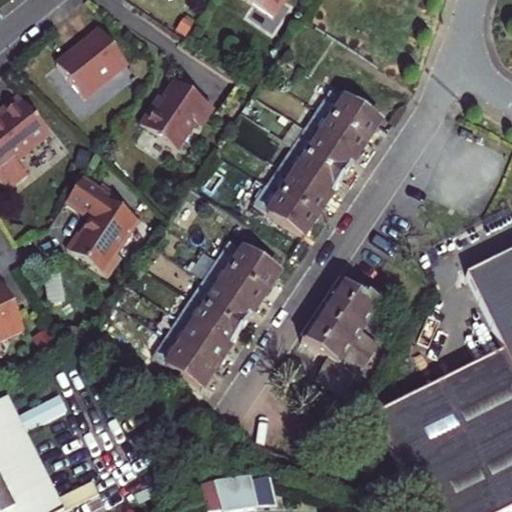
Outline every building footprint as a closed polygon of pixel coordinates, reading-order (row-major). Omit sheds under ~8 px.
[(287,0),(243,0),(273,21),(287,0)] [(184,40),(193,27),(183,20),(174,33),(184,40)] [(84,103),(127,68),(99,32),(56,67),(84,103)] [(399,109),(409,94),(379,75),(370,89),(399,109)] [(139,128),(177,153),(195,126),(201,130),(214,112),(174,85),(157,111),(153,108),(139,128)] [(366,147),(379,128),(330,95),(316,114),(366,147)] [(49,138),(18,98),(0,112),(0,183),(8,194),(27,179),(16,165),(49,138)] [(354,166),(366,147),(316,114),(304,133),(354,166)] [(341,185),(354,166),(304,133),(291,151),(341,185)] [(238,150),(228,144),(219,155),(229,162),(238,150)] [(79,151),(74,169),(87,172),(91,154),(79,151)] [(329,204),(341,185),(291,151),(279,170),(329,204)] [(316,222),(329,204),(279,170),(266,189),(316,222)] [(108,200),(98,192),(82,181),(65,206),(90,223),(80,238),(78,236),(67,253),(106,280),(120,261),(115,258),(138,224),(113,208),(116,205),(108,200)] [(102,186),(98,192),(108,200),(112,193),(102,186)] [(303,242),(316,222),(266,189),(253,208),(303,242)] [(265,299),(278,279),(228,246),(215,265),(265,299)] [(511,372),(511,254),(466,278),(503,354),(511,372)] [(253,317),(265,299),(215,265),(203,284),(253,317)] [(16,281),(3,288),(13,310),(27,304),(16,281)] [(240,336),(253,317),(203,284),(190,303),(240,336)] [(0,343),(23,332),(13,310),(3,288),(2,285),(0,285),(0,343)] [(370,358),(378,347),(361,336),(379,309),(368,303),(365,307),(338,288),(316,321),(370,358)] [(228,355),(240,336),(190,303),(177,321),(228,355)] [(215,374),(228,355),(177,321),(165,340),(215,374)] [(343,399),(370,358),(316,321),(301,345),(328,362),(316,381),(343,399)] [(202,393),(215,374),(165,340),(152,360),(202,393)] [(420,511),(510,511),(511,511),(511,372),(503,354),(373,418),(399,471),(420,511)] [(139,356),(131,366),(144,374),(151,364),(139,356)] [(25,436),(66,415),(58,400),(17,420),(25,436)] [(61,511),(56,502),(6,402),(0,405),(0,511),(61,511)] [(255,511),(258,511),(250,480),(200,493),(203,503),(205,511),(255,511)] [(92,485),(56,502),(61,511),(70,511),(99,498),(92,485)]
